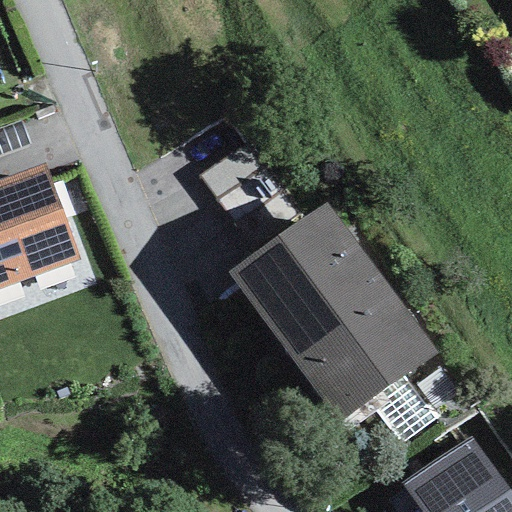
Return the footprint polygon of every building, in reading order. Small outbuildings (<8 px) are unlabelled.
[(0,296),(80,267),(45,172),(0,189),(0,296)] [(224,273),(263,324),(363,252),(326,200),(224,273)] [(263,324),(304,379),(403,307),(363,252),(263,324)] [(436,352),(403,307),(304,379),(337,424),(436,352)] [(511,511),(511,492),(472,435),(398,487),(415,511),(511,511)]
